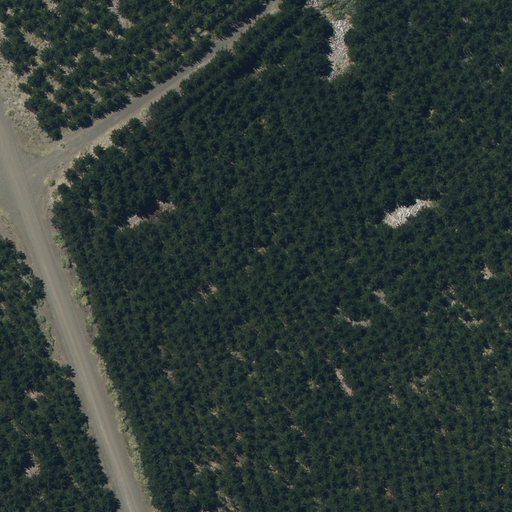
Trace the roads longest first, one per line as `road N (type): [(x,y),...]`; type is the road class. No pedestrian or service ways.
road 1 (track): [(0,102),(142,511)]
road 2 (track): [(272,0),(0,180)]
